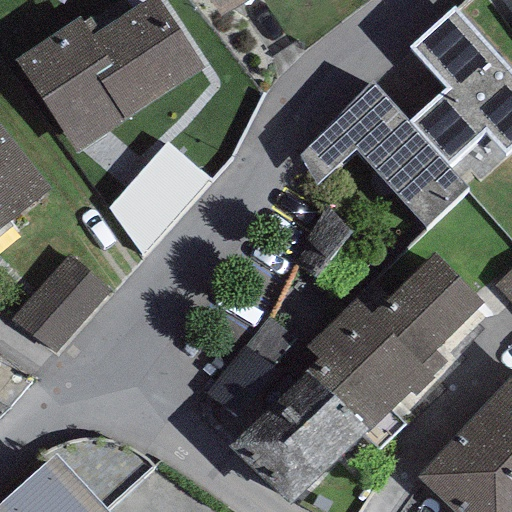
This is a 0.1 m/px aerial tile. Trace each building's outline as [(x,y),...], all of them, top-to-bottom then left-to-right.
[(79,28),(15,72),(77,163),(203,78),(150,0),(130,0),(82,33),(79,28)] [(208,0),(219,16),(243,0),(208,0)] [(408,133),(446,175),(485,140),(505,163),(511,156),(511,86),(453,21),(409,61),(445,100),(408,133)] [(446,175),(408,133),(372,93),(298,162),(317,195),(355,159),(427,238),(469,200),(446,175)] [(0,247),(50,211),(0,143),(0,247)] [(206,185),(166,146),(108,214),(140,260),(206,185)] [(107,295),(67,262),(14,325),(53,359),(107,295)] [(482,314),(433,264),(369,326),(356,312),(297,368),(370,444),(411,405),(414,409),(451,373),(436,358),(482,314)] [(511,273),(493,292),(511,312),(511,273)] [(300,511),(367,447),(308,386),(230,462),(279,511),(300,511)] [(511,511),(511,389),(417,492),(438,511),(511,511)] [(64,445),(54,450),(0,500),(0,511),(112,511),(108,507),(154,464),(147,459),(134,451),(126,445),(114,441),(93,438),(78,439),(69,443),(64,445)]
